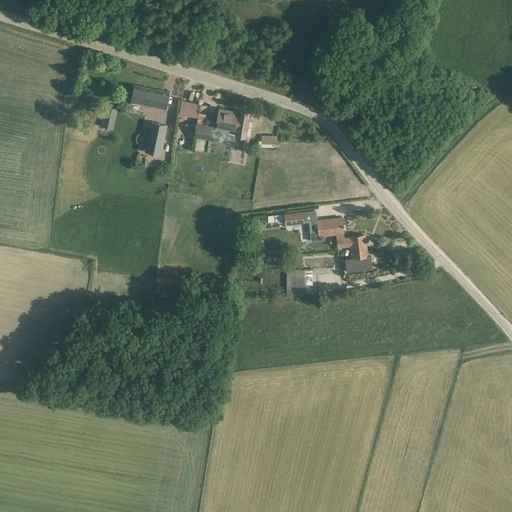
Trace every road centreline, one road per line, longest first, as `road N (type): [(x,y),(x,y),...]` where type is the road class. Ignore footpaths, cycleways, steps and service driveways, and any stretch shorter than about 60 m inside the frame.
road 1 (unclassified): [(511,333),(315,115),(0,14)]
road 2 (unknown): [(395,209),(488,108),(511,93)]
